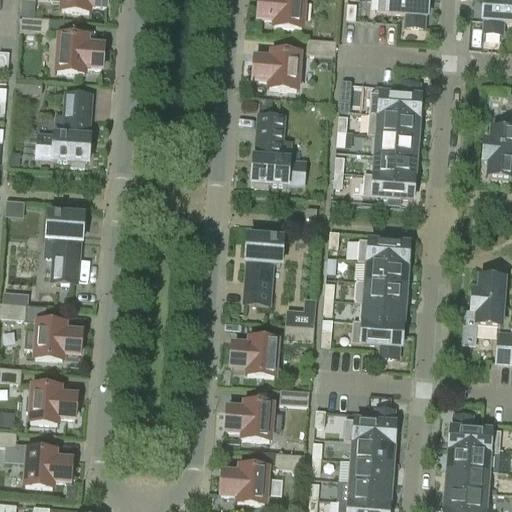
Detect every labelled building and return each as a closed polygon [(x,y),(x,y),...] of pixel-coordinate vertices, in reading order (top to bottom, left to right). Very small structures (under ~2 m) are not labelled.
[(51,0),(51,6),(62,6),(62,16),(89,18),(89,11),(106,12),(107,0),(51,0)] [(260,1),(258,24),(275,25),(274,32),(301,34),(303,0),(276,0),(276,3),(260,1)] [(377,0),(377,17),(407,19),(406,31),(423,32),(424,20),(426,21),(427,0),(377,0)] [(511,5),(484,4),(482,25),(485,25),(484,37),(501,38),(502,26),(511,27),(511,5)] [(347,9),(346,25),(355,25),(356,10),(347,9)] [(20,22),(19,37),(48,40),(49,24),(20,22)] [(60,41),(57,78),(84,80),(85,73),(101,74),(103,51),(86,50),(87,43),(60,41)] [(307,44),(305,59),(335,62),(336,46),(307,44)] [(0,56),(0,71),(8,72),(9,58),(0,56)] [(255,63),(253,86),(270,87),(269,94),(296,96),(299,60),(272,57),(272,64),(255,63)] [(341,88),(340,104),(348,104),(350,89),(341,88)] [(369,119),(418,122),(420,101),(417,101),(418,89),(401,88),(400,100),(370,98),(369,119)] [(39,141),(37,163),(53,164),(53,166),(71,167),(71,172),(84,173),(85,168),(87,169),(89,143),(87,143),(90,102),(67,100),(65,124),(56,123),(55,141),(55,142),(39,141)] [(273,117),(274,102),(260,101),(260,116),(273,117)] [(418,122),(369,119),(367,140),(377,141),(377,140),(417,143),(418,122)] [(338,121),(337,137),(346,137),(347,122),(338,121)] [(254,163),(252,188),(255,189),(254,193),(268,194),(268,190),(286,191),(286,189),(302,191),(304,168),(288,167),(288,165),(289,148),(281,147),(283,123),(259,122),(256,163),(254,163)] [(484,146),(482,166),(489,167),(488,182),(491,182),(491,185),(507,186),(508,184),(511,184),(511,169),(511,135),(492,134),(491,146),(484,146)] [(346,137),(337,137),(336,152),(345,153),(346,137)] [(377,141),(375,160),(415,163),(417,143),(377,140),(377,141)] [(375,160),(374,180),(414,183),(415,163),(375,160)] [(334,177),(343,178),(344,163),(335,162),(334,177)] [(343,178),(334,177),(333,193),(342,193),(343,178)] [(374,180),(364,179),(362,201),(412,205),(414,183),(374,180)] [(24,220),(25,205),(7,205),(7,220),(24,220)] [(321,215),(313,214),(312,221),(320,222),(321,215)] [(47,244),(45,264),(54,264),(52,286),(76,288),(79,247),(81,247),(83,221),(81,221),(81,217),(67,216),(67,220),(49,219),(47,244)] [(248,267),(244,308),(268,310),(270,286),(266,286),(268,269),(280,270),(282,244),(264,242),(264,238),(251,237),(250,241),(248,241),(246,267),(248,267)] [(329,237),(328,253),(338,254),(339,238),(329,237)] [(367,267),(407,270),(409,249),(359,245),(357,267),(367,267)] [(327,263),(326,279),(335,280),(336,264),(327,263)] [(367,267),(365,286),(365,287),(406,290),(407,270),(367,267)] [(472,297),(471,317),(478,317),(477,330),(500,332),(503,283),(500,283),(500,281),(484,280),(484,282),(480,282),(479,297),(472,297)] [(365,287),(365,286),(356,285),(354,307),(364,308),(364,307),(404,310),(406,290),(365,287)] [(324,304),(333,305),(334,290),(325,289),(324,304)] [(316,303),(304,303),(303,315),(286,313),(285,331),(314,333),(316,303)] [(333,305),(324,304),(323,319),(332,320),(333,305)] [(364,307),(364,308),(362,327),(402,331),(404,310),(364,307)] [(0,308),(0,324),(25,326),(26,311),(0,308)] [(362,327),(353,326),(351,348),(381,350),(380,362),(397,364),(398,352),(401,352),(402,331),(362,327)] [(26,336),(24,354),(36,355),(35,364),(62,366),(62,359),(79,360),(81,338),(64,337),(65,330),(38,328),(37,337),(26,336)] [(285,331),(284,346),(313,348),(314,333),(285,331)] [(322,336),(321,352),(330,352),(331,336),(322,336)] [(511,368),(511,354),(511,339),(498,339),(496,367),(511,368)] [(232,350),(231,372),(247,374),(247,380),(274,383),(277,346),(250,344),(249,351),(232,350)] [(0,372),(0,387),(20,390),(21,374),(0,372)] [(33,391),(30,428),(57,430),(57,423),(74,424),(76,402),(59,400),(60,393),(33,391)] [(280,395),(279,410),(308,412),(309,397),(280,395)] [(28,417),(28,397),(18,398),(18,417),(28,417)] [(227,413),(226,436),(242,437),(242,444),(269,446),(272,410),(245,408),(244,415),(227,413)] [(316,415),(314,431),(324,432),(325,416),(316,415)] [(353,446),(393,449),(395,428),(392,428),(393,416),(376,415),(375,427),(345,424),(343,446),(353,447),(353,446)] [(489,457),(499,458),(501,436),(470,434),(471,422),(454,421),(453,433),(451,432),(449,454),(489,457)] [(0,436),(0,451),(15,453),(17,438),(0,436)] [(353,446),(353,447),(352,466),(392,470),(393,449),(353,446)] [(313,448),(312,463),(321,464),(322,449),(313,448)] [(5,452),(4,467),(27,469),(25,492),(52,494),(53,487),(69,488),(71,465),(54,464),(55,457),(30,455),(30,451),(16,450),(15,453),(5,452)] [(449,454),(448,474),(488,477),(489,457),(449,454)] [(275,458),(274,474),(303,476),(304,461),(275,458)] [(321,464),(312,463),(311,479),(320,479),(321,464)] [(392,470),(352,466),(350,487),(390,490),(392,470)] [(222,477),(221,500),(238,501),(237,508),(264,510),(267,474),(240,472),(239,479),(222,477)] [(488,477),(448,474),(446,494),(486,497),(488,477)] [(350,487),(348,507),(389,510),(390,490),(350,487)] [(310,489),(309,504),(318,505),(319,489),(310,489)] [(446,494),(444,511),(485,511),(486,497),(446,494)]
